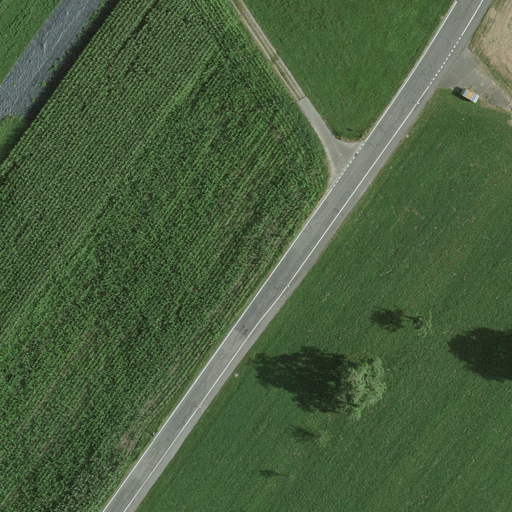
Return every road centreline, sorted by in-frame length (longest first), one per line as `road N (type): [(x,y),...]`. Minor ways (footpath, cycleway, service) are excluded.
road 1 (tertiary): [(113,511),(470,0)]
road 2 (track): [(233,0),(353,177)]
